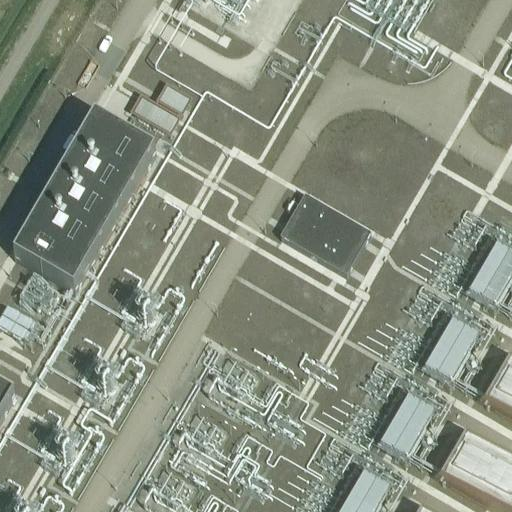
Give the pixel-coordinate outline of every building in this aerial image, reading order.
[(202,0),(241,21),(252,0),(202,0)] [(194,105),(167,90),(156,108),(183,124),(194,105)] [(182,125),(141,101),(130,119),(172,143),(182,125)] [(96,126),(16,265),(75,299),(155,161),(96,126)] [(281,244),(346,282),(370,240),(306,202),(281,244)] [(468,301),(496,316),(511,285),(511,257),(495,249),(468,301)] [(0,323),(0,339),(24,351),(34,330),(4,316),(0,323)] [(447,325),(426,379),(455,391),(477,336),(447,325)] [(511,426),(511,368),(500,361),(499,362),(510,369),(487,409),(475,403),(474,404),(511,426)] [(0,430),(16,403),(0,393),(0,430)] [(379,453),(408,468),(434,414),(406,400),(379,453)] [(430,480),(485,511),(511,511),(511,469),(455,437),(454,438),(465,445),(442,485),(431,479),(430,480)] [(362,477),(343,511),(379,511),(390,492),(362,477)]
